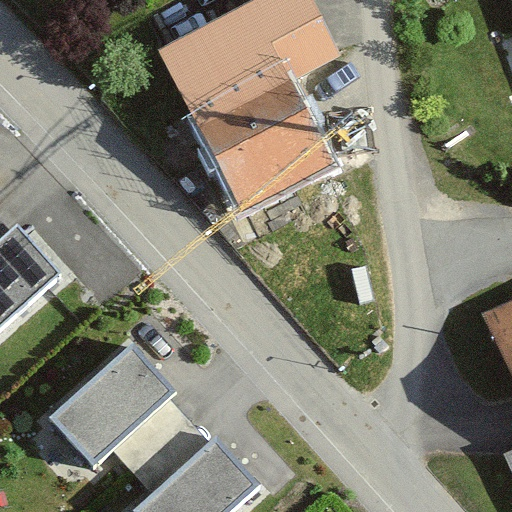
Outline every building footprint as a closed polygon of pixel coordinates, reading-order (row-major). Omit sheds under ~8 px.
[(309,0),(248,0),(155,48),(240,212),(334,164),(291,80),(338,56),(309,0)] [(0,215),(0,236),(10,227),(0,215)] [(0,330),(57,280),(10,227),(0,236),(0,330)] [(511,281),(483,293),(511,360),(511,281)] [(116,435),(167,389),(127,343),(45,413),(85,459),(116,435)] [(167,389),(116,435),(160,484),(212,439),(167,389)] [(140,511),(235,511),(259,492),(212,439),(160,484),(135,506),(140,511)]
